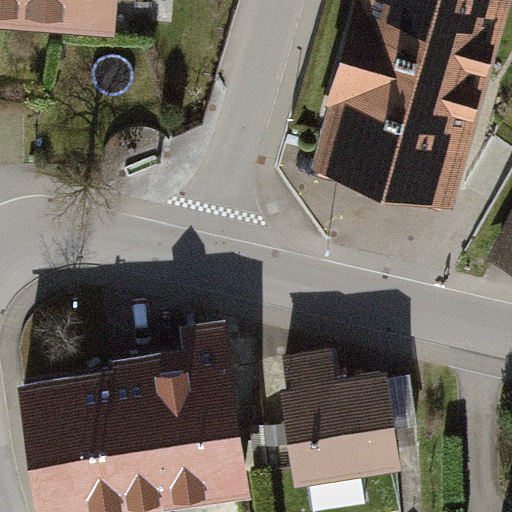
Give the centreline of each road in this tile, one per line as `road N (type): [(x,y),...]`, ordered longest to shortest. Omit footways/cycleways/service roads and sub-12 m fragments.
road 1 (residential): [(209,264),(511,336)]
road 2 (residential): [(275,0),(209,264)]
road 3 (residential): [(0,256),(33,241),(82,235),(209,264)]
